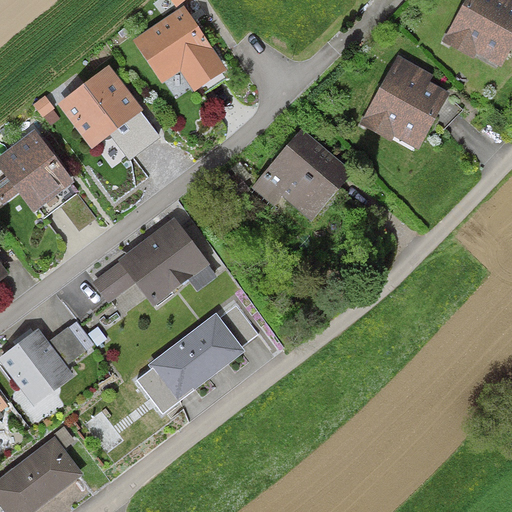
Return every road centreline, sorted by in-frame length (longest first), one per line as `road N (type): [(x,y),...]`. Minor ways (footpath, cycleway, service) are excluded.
road 1 (residential): [(511,156),(377,295),(102,506)]
road 2 (residential): [(0,323),(244,137),(288,94)]
road 3 (residential): [(288,94),(390,0)]
